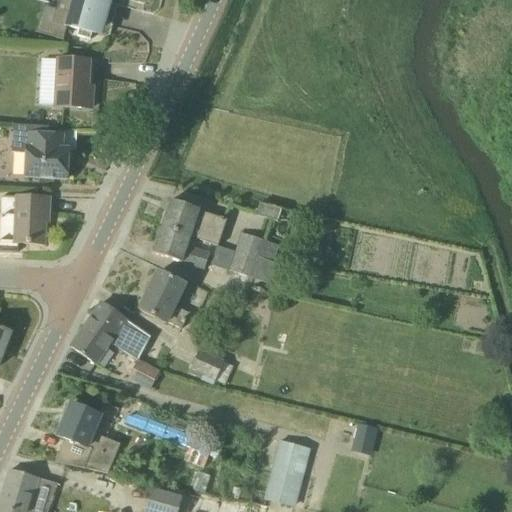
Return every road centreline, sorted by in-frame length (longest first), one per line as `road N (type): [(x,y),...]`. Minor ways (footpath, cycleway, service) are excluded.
road 1 (tertiary): [(80,282),(215,0)]
road 2 (unknown): [(42,358),(337,447)]
road 3 (tertiary): [(0,446),(80,282)]
